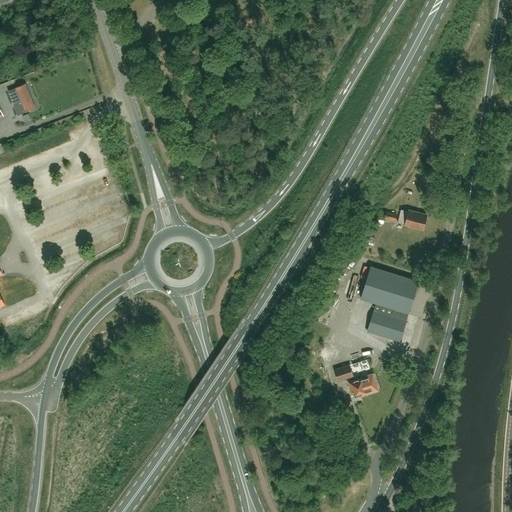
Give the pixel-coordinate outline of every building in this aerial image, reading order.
[(26,84),(8,91),(18,114),(35,107),(26,84)] [(395,221),(396,216),(397,213),(380,209),(378,215),(376,215),(375,222),(383,223),(384,218),(395,221)] [(402,211),(399,221),(406,223),(406,225),(423,229),(426,214),(409,210),(409,212),(402,211)] [(370,267),(361,297),(376,302),(368,329),(400,339),(418,282),(370,267)] [(334,370),(338,381),(353,376),(349,364),(334,370)] [(349,382),(354,398),(378,390),(373,374),(349,382)]
